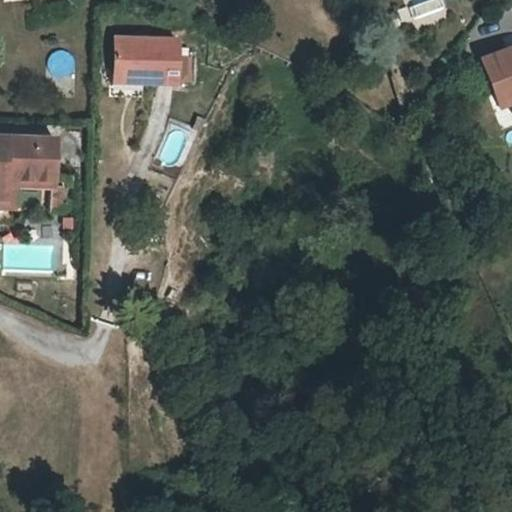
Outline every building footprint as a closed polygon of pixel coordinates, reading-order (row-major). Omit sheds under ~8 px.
[(115,36),(114,73),(140,74),(140,81),(175,82),(177,38),(115,36)] [(511,58),(508,48),(481,58),(499,106),(511,100),(511,58)] [(74,70),(70,50),(49,54),(53,74),(74,70)] [(0,137),(0,199),(7,199),(7,179),(18,179),(55,180),(55,137),(0,137)] [(0,211),(18,211),(18,179),(7,179),(7,199),(0,199),(0,211)] [(55,209),(65,209),(66,206),(74,206),(74,198),(66,197),(66,184),(55,185),(55,209)]
